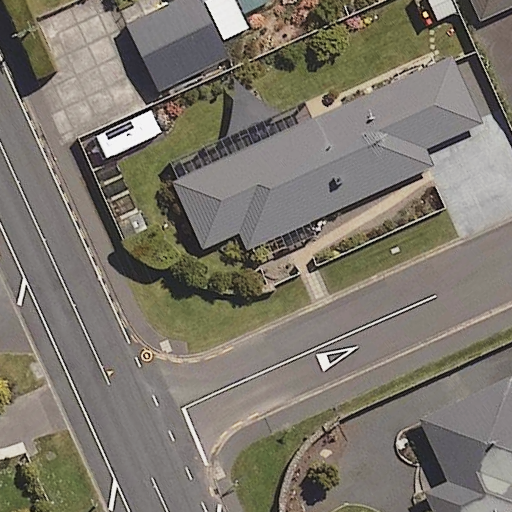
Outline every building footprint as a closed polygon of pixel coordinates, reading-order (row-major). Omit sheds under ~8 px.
[(264,0),(167,0),(126,19),(158,86),(227,54),(219,37),(247,23),(241,11),(264,0)] [(511,0),(472,0),(480,16),(511,0)] [(479,119),(449,52),(171,176),(201,244),(240,226),(248,244),(431,162),(423,144),(479,119)] [(158,131),(149,111),(93,135),(101,155),(158,131)] [(495,511),(511,504),(511,382),(507,372),(420,413),(448,473),(424,484),(437,511),(495,511)]
